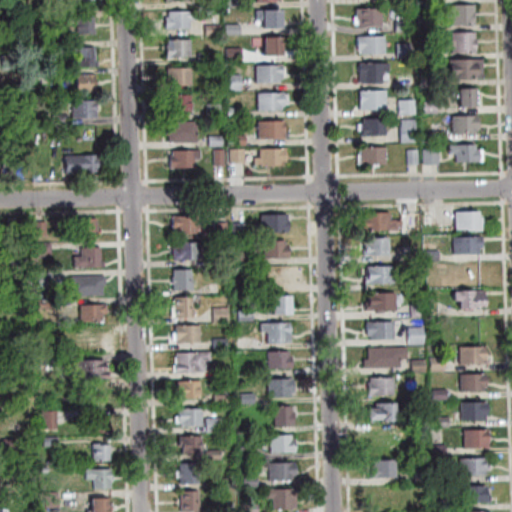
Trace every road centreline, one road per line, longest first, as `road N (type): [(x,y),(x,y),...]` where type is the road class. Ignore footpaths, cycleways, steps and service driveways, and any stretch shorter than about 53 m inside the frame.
road 1 (residential): [(336,511),(320,0)]
road 2 (residential): [(143,511),(127,0)]
road 3 (residential): [(511,188),(0,200)]
